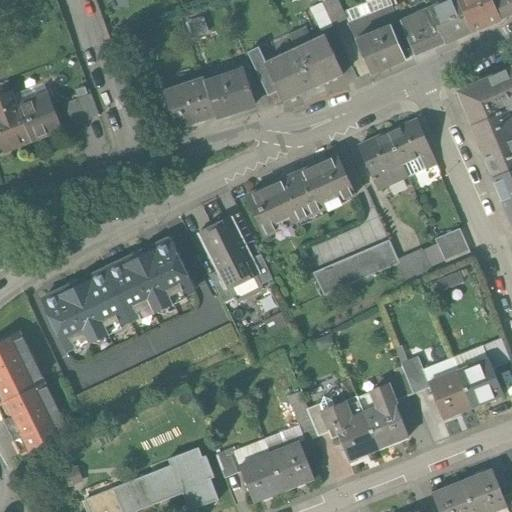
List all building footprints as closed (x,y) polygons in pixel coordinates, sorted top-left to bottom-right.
[(456,0),(452,0),(428,10),(444,44),(471,32),(456,0)] [(456,0),(471,32),(499,20),(490,0),(456,0)] [(511,0),(490,0),(499,20),(511,14),(511,0)] [(422,1),(394,14),(399,23),(400,23),(428,10),(422,1)] [(391,7),(348,24),(351,30),(357,44),(370,74),(415,56),(400,23),(399,23),(394,14),(391,7)] [(332,27),(323,8),(313,13),(321,32),(332,27)] [(428,10),(400,23),(415,56),(444,44),(428,10)] [(351,30),(346,33),(352,46),(357,44),(351,30)] [(324,35),(308,43),(311,48),(297,54),(312,88),(342,74),(324,35)] [(265,63),(257,48),(247,53),(267,96),(277,92),(266,69),(264,63),(265,63)] [(294,49),(278,57),(281,62),(266,69),(277,92),(282,102),(312,88),(297,54),(294,49)] [(511,73),(510,69),(458,93),(472,127),(507,112),(508,112),(511,110),(511,73)] [(204,83),(216,117),(254,106),(244,71),(204,83)] [(203,79),(163,91),(174,126),(214,114),(204,83),(203,79)] [(47,92),(17,104),(22,118),(27,116),(35,139),(61,130),(47,92)] [(12,93),(0,97),(0,144),(3,152),(31,141),(22,118),(17,104),(12,93)] [(79,99),(66,104),(74,126),(87,121),(79,99)] [(511,122),(508,112),(507,112),(472,127),(494,179),(511,171),(511,122)] [(417,121),(387,134),(407,178),(436,165),(417,121)] [(387,134),(359,147),(378,191),(407,178),(387,134)] [(338,157),(246,198),(264,238),(355,196),(338,157)] [(511,171),(494,179),(511,221),(511,171)] [(63,210),(61,204),(53,206),(57,222),(73,218),(70,208),(63,210)] [(401,232),(392,210),(379,216),(389,237),(401,232)] [(230,223),(202,236),(219,272),(227,287),(254,274),(249,262),(230,223)] [(447,260),(472,251),(465,228),(439,236),(447,260)] [(155,246),(134,257),(133,256),(120,263),(120,264),(105,271),(130,321),(140,316),(142,309),(149,306),(153,312),(172,303),(169,297),(177,293),(184,296),(194,291),(170,240),(155,247),(155,246)] [(389,242),(315,278),(326,301),(399,265),(389,242)] [(261,256),(249,262),(254,274),(261,287),(272,282),(261,256)] [(105,271),(91,277),(91,276),(77,283),(69,287),(69,286),(55,293),(56,294),(42,300),(66,351),(75,347),(78,339),(85,336),(88,342),(108,333),(105,327),(112,323),(120,326),(130,321),(105,271)] [(227,287),(219,272),(209,277),(223,305),(234,300),(227,287)] [(18,333),(0,341),(0,402),(0,403),(0,402),(0,404),(43,384),(37,371),(38,370),(26,345),(24,346),(18,333)] [(428,384),(417,358),(401,365),(404,375),(412,395),(429,388),(428,384)] [(157,359),(147,364),(156,384),(166,379),(157,359)] [(487,359),(457,372),(471,407),(502,394),(487,359)] [(147,364),(136,369),(145,389),(156,384),(147,364)] [(136,369),(126,374),(135,394),(145,389),(136,369)] [(457,372),(428,384),(429,388),(442,419),(471,407),(457,372)] [(126,374),(115,379),(124,399),(135,394),(126,374)] [(404,375),(384,383),(386,386),(392,402),(393,401),(394,403),(412,395),(404,375)] [(115,379),(105,383),(114,404),(124,399),(115,379)] [(105,383),(94,388),(103,409),(114,404),(105,383)] [(43,384),(0,404),(0,406),(2,406),(25,454),(19,456),(20,458),(68,435),(61,421),(62,420),(50,396),(49,396),(43,384)] [(386,386),(371,392),(377,407),(392,402),(386,386)] [(94,388),(84,393),(93,413),(103,409),(94,388)] [(93,413),(84,393),(73,398),(82,418),(93,413)] [(377,407),(363,413),(377,449),(408,436),(394,403),(393,401),(392,402),(377,407)] [(359,403),(347,407),(345,402),(322,411),(319,412),(327,432),(330,438),(338,435),(348,460),(377,449),(363,413),(359,403)] [(322,411),(319,406),(307,411),(317,436),(327,432),(319,412),(322,411)] [(300,441),(269,453),(283,490),(313,478),(300,441)] [(171,465),(85,499),(89,511),(137,511),(182,494),(189,511),(218,500),(210,479),(214,477),(205,456),(202,458),(197,447),(168,458),(171,465)] [(269,453),(239,465),(253,501),(283,490),(269,453)] [(492,469),(461,481),(472,511),(489,511),(505,506),(492,469)] [(472,511),(461,481),(432,492),(439,511),(472,511)]
